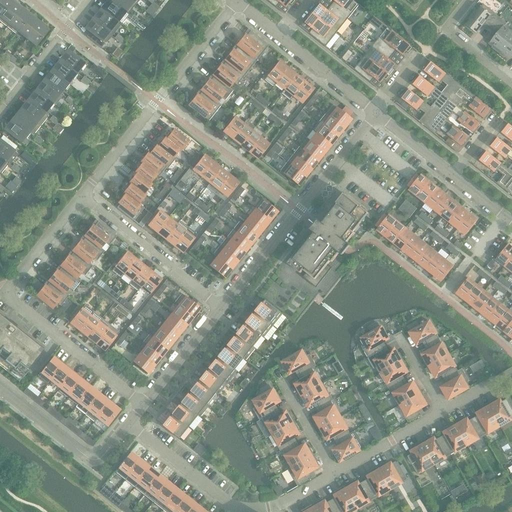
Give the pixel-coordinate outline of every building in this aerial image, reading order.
[(0,0),(0,16),(0,17),(12,2),(10,0),(0,0)] [(104,4),(101,8),(117,22),(125,12),(110,0),(108,0),(105,5),(104,4)] [(110,0),(125,12),(128,15),(136,4),(130,0),(110,0)] [(333,0),(335,1),(331,6),(348,19),(359,5),(353,0),(333,0)] [(16,5),(12,2),(0,17),(0,21),(7,27),(22,7),(17,3),(16,5)] [(152,4),(145,12),(152,17),(160,7),(154,2),(152,4)] [(316,7),(311,12),(337,33),(348,19),(331,6),(327,10),(321,5),(318,9),(316,7)] [(484,23),(491,28),(499,18),(483,5),(477,13),(475,12),(470,19),(471,20),(466,26),(471,31),(472,30),(476,33),(484,23)] [(28,12),(22,7),(7,27),(16,34),(18,31),(30,16),(26,13),(28,12)] [(98,13),(94,19),(113,34),(121,25),(117,22),(101,8),(97,13),(98,13)] [(326,47),(337,33),(311,12),(307,18),(309,20),(307,24),(313,29),(309,34),(326,47)] [(34,19),(30,16),(18,31),(27,38),(40,22),(35,17),(34,19)] [(507,23),(499,18),(491,28),(498,34),(490,44),(493,47),(492,48),(498,52),(511,34),(511,32),(504,26),(507,23)] [(113,34),(94,19),(89,25),(88,24),(85,29),(104,44),(109,39),(113,34)] [(45,26),(40,22),(27,38),(36,46),(48,30),(44,27),(45,26)] [(387,27),(376,42),(393,55),(397,50),(403,55),(406,52),(408,54),(413,49),(417,52),(417,51),(387,27)] [(236,45),(238,47),(238,46),(256,61),(269,46),(250,31),(246,36),(245,35),(236,45)] [(511,34),(498,52),(504,57),(505,56),(508,59),(511,54),(511,34)] [(389,60),(393,55),(376,42),(365,55),(391,76),(395,70),(392,68),(395,64),(389,60)] [(224,60),(226,62),(226,61),(244,76),(256,61),(238,46),(238,47),(234,51),(233,50),(224,60)] [(80,68),(83,71),(87,66),(72,54),(68,50),(64,55),(65,56),(60,61),(76,74),(80,68)] [(3,55),(9,60),(12,56),(6,51),(3,55)] [(386,82),(391,76),(365,55),(354,69),(341,59),(379,90),(380,90),(371,83),(374,78),(381,83),(383,79),(386,82)] [(19,61),(12,56),(9,60),(16,65),(19,61)] [(448,86),(442,94),(450,100),(461,86),(425,58),(429,62),(423,70),(440,84),(442,81),(448,86)] [(55,66),(52,70),(68,83),(72,78),(75,81),(79,76),(76,74),(60,61),(56,67),(55,66)] [(212,75),(214,77),(214,76),(229,88),(233,82),(237,85),(244,76),(226,61),(226,62),(222,66),(221,65),(212,75)] [(273,87),(276,83),(288,69),(279,62),(264,80),(273,87)] [(93,64),(90,69),(103,80),(107,75),(93,64)] [(276,83),(284,90),(296,75),(288,69),(276,83)] [(49,75),(45,81),(60,93),(64,88),(67,91),(71,86),(68,83),(52,70),(48,74),(49,75)] [(305,82),(296,75),(284,90),(281,93),(290,100),(293,97),(305,82)] [(437,100),(431,107),(431,108),(439,114),(450,100),(442,94),(418,75),(412,83),(429,98),(431,95),(437,100)] [(200,90),(202,92),(202,91),(217,103),(221,97),(225,100),(233,91),(229,88),(214,76),(214,77),(210,81),(209,80),(200,90)] [(39,86),(36,90),(52,103),(56,98),(59,100),(63,96),(60,93),(45,81),(40,86),(39,86)] [(313,89),(305,82),(293,97),(302,104),(313,89)] [(497,115),(461,86),(450,100),(458,107),(458,106),(464,99),(470,103),(468,106),(486,120),(492,112),(496,115),(497,115)] [(396,103),(427,128),(439,114),(431,108),(431,107),(407,89),(400,97),(418,111),(420,109),(426,114),(420,121),(396,103)] [(33,95),(29,101),(44,113),(48,108),(51,110),(55,105),(52,103),(36,90),(33,94),(33,95)] [(221,106),(217,103),(202,91),(202,92),(198,96),(197,95),(188,105),(208,121),(221,106)] [(255,98),(260,102),(264,99),(258,94),(255,98)] [(314,94),(309,100),(313,103),(318,97),(314,94)] [(239,96),(234,103),(236,105),(238,107),(244,100),(242,98),(239,96)] [(269,103),(264,99),(260,102),(266,107),(269,103)] [(250,104),(255,109),(259,105),(253,100),(250,104)] [(308,109),(313,103),(309,100),(305,106),(308,109)] [(481,125),(458,106),(458,107),(450,100),(439,114),(447,121),(447,120),(453,113),(459,117),(457,120),(474,134),(481,125)] [(24,105),(20,110),(40,125),(47,115),(44,113),(29,101),(24,106),(24,105)] [(264,109),(259,105),(255,109),(261,114),(264,109)] [(345,106),(341,111),(349,118),(353,113),(345,106)] [(271,111),(277,116),(280,112),(275,107),(271,111)] [(335,107),(328,115),(344,128),(351,120),(349,118),(341,111),(335,107)] [(18,114),(13,120),(32,135),(40,125),(20,110),(17,114),(18,114)] [(300,111),(295,117),(300,121),(304,115),(300,111)] [(286,117),(280,112),(277,116),(283,121),(286,117)] [(326,113),(319,122),(337,137),(344,128),(328,115),(326,113)] [(267,117),(273,122),(276,118),(270,114),(267,117)] [(470,139),(447,120),(447,121),(439,114),(427,128),(459,153),(451,147),(446,142),(436,134),(442,126),(448,131),(446,134),(463,148),(470,139)] [(223,132),(232,139),(243,124),(234,117),(223,132)] [(295,126),(300,121),(295,117),(291,123),(295,126)] [(281,123),(276,118),(273,122),(278,127),(281,123)] [(25,138),(28,140),(32,135),(13,120),(9,126),(8,125),(4,130),(21,143),(25,138)] [(232,139),(240,146),(255,127),(246,120),(243,124),(232,139)] [(511,126),(503,120),(502,120),(507,123),(500,132),(511,141),(511,126)] [(319,122),(312,130),(331,145),(337,137),(319,122)] [(240,146),(248,152),(260,138),(263,134),(255,127),(240,146)] [(288,127),(283,133),(287,136),(291,130),(288,127)] [(174,130),(167,139),(166,139),(180,149),(179,150),(181,151),(188,141),(174,130)] [(308,140),(324,153),(331,145),(312,130),(306,138),(308,140)] [(282,142),(287,136),(283,133),(278,139),(282,142)] [(173,158),(179,150),(180,149),(166,139),(167,139),(165,137),(158,146),(158,147),(173,158)] [(511,159),(511,164),(508,169),(508,170),(511,172),(511,149),(496,137),(489,145),(507,160),(509,157),(511,159)] [(269,145),(260,138),(248,152),(257,159),(269,145)] [(449,138),(446,142),(451,147),(454,143),(449,138)] [(0,156),(9,163),(17,153),(14,151),(0,140),(0,156)] [(308,140),(302,148),(318,161),(324,153),(308,140)] [(275,143),(270,149),(274,152),(279,146),(275,143)] [(175,160),(173,158),(158,147),(158,146),(157,145),(149,154),(166,168),(167,169),(175,160)] [(369,149),(363,145),(359,150),(365,154),(369,149)] [(300,146),(293,154),(312,169),(318,161),(302,148),(300,146)] [(269,158),(274,152),(270,149),(266,155),(269,158)] [(473,165),(505,190),(511,181),(511,172),(508,170),(508,169),(485,151),(478,159),(496,173),(498,171),(503,175),(497,183),(474,165),(473,165)] [(159,177),(166,168),(149,154),(148,153),(140,162),(142,164),(142,163),(157,175),(156,175),(159,177)] [(196,153),(191,158),(195,161),(198,157),(199,156),(196,153)] [(291,165),(305,177),(312,169),(293,154),(287,162),(291,165)] [(190,167),(175,186),(180,190),(189,179),(190,180),(193,176),(199,181),(202,177),(201,177),(213,162),(204,155),(201,159),(193,169),(190,167)] [(0,172),(1,173),(9,163),(0,156),(0,172)] [(195,161),(190,167),(193,169),(201,159),(198,157),(195,161)] [(190,167),(195,161),(191,158),(186,164),(190,167)] [(201,177),(202,177),(210,184),(221,169),(213,162),(201,177)] [(150,184),(150,183),(156,175),(157,175),(142,163),(142,164),(135,172),(136,174),(137,173),(150,184)] [(298,186),(305,177),(291,165),(284,174),(284,175),(298,186)] [(179,168),(174,174),(178,177),(183,171),(179,168)] [(230,176),(221,169),(210,184),(207,187),(215,194),(230,176)] [(151,185),(150,183),(150,184),(137,173),(136,174),(129,183),(131,184),(144,194),(151,185)] [(174,183),(178,177),(174,174),(170,180),(174,183)] [(409,190),(418,197),(429,182),(421,175),(419,178),(416,175),(409,185),(411,188),(409,190)] [(239,183),(230,176),(215,194),(224,201),(239,183)] [(10,181),(5,187),(12,192),(17,186),(10,181)] [(418,197),(426,203),(437,188),(429,182),(418,197)] [(146,195),(144,194),(131,184),(124,193),(125,194),(126,194),(139,204),(146,195)] [(165,186),(160,192),(164,195),(169,189),(165,186)] [(240,187),(236,193),(239,196),(244,190),(240,187)] [(426,203),(434,210),(445,195),(437,188),(426,203)] [(159,201),(164,195),(160,192),(155,198),(159,201)] [(185,197),(191,202),(194,198),(188,193),(185,197)] [(235,201),(239,196),(236,193),(231,198),(235,201)] [(144,208),(139,204),(126,194),(125,194),(118,203),(120,204),(117,208),(134,221),(144,208)] [(175,198),(181,202),(184,199),(178,194),(175,198)] [(303,246),(291,260),(307,273),(303,278),(316,288),(332,268),(328,265),(331,261),(332,263),(338,255),(340,253),(343,255),(347,250),(351,245),(347,242),(354,233),(353,232),(368,213),(346,195),(323,223),(319,220),(315,225),(311,230),(315,233),(304,247),(303,246)] [(434,210),(442,216),(454,201),(445,195),(434,210)] [(190,203),(184,199),(181,202),(187,207),(190,203)] [(261,199),(254,207),(271,221),(278,212),(261,199)] [(406,200),(403,204),(408,209),(412,204),(406,200)] [(197,205),(203,210),(206,206),(200,201),(197,205)] [(442,216),(450,222),(462,208),(454,201),(442,216)] [(227,203),(223,208),(227,212),(232,206),(227,203)] [(399,209),(405,213),(408,209),(403,204),(399,209)] [(417,208),(412,204),(408,209),(414,213),(417,208)] [(152,215),(157,209),(153,206),(148,212),(152,215)] [(211,211),(206,206),(203,210),(208,214),(211,211)] [(248,216),(264,229),(271,221),(254,207),(253,206),(246,214),(248,216)] [(192,211),(198,216),(201,212),(195,208),(192,211)] [(222,218),(227,212),(223,208),(218,214),(222,218)] [(450,222),(458,229),(469,214),(462,208),(450,222)] [(410,218),(414,213),(408,209),(405,213),(410,218)] [(148,226),(157,233),(168,218),(160,211),(148,226)] [(207,217),(201,212),(198,216),(204,221),(207,217)] [(419,216),(425,220),(428,216),(423,212),(419,216)] [(478,221),(469,214),(458,229),(466,235),(478,221)] [(377,230),(386,237),(397,222),(389,215),(387,218),(384,216),(376,226),(379,228),(377,230)] [(248,216),(242,224),(258,237),(264,229),(248,216)] [(434,220),(428,216),(425,220),(430,224),(434,220)] [(157,233),(165,239),(177,225),(168,218),(157,233)] [(215,219),(210,224),(214,228),(219,222),(215,219)] [(415,222),(420,227),(423,223),(418,219),(415,222)] [(165,239),(174,246),(189,227),(180,220),(177,225),(165,239)] [(84,236),(86,237),(101,249),(101,248),(105,243),(109,246),(117,236),(98,222),(94,227),(92,225),(84,236)] [(386,237),(394,243),(405,229),(397,222),(386,237)] [(428,227),(423,223),(420,227),(425,231),(428,227)] [(210,234),(214,228),(210,224),(205,230),(210,234)] [(242,224),(235,232),(251,244),(258,237),(242,224)] [(435,228),(441,233),(444,229),(439,225),(435,228)] [(189,227),(174,246),(182,253),(197,234),(189,227)] [(394,243),(402,250),(413,235),(405,229),(394,243)] [(431,234),(437,239),(440,235),(434,230),(431,234)] [(235,232),(230,239),(229,240),(245,252),(251,244),(235,232)] [(201,235),(197,241),(200,244),(205,238),(201,235)] [(402,250),(410,256),(421,241),(413,235),(402,250)] [(72,251),(74,252),(89,264),(89,263),(93,258),(97,261),(105,251),(101,248),(101,249),(86,237),(82,242),(81,240),(72,251)] [(238,261),(245,252),(229,240),(230,239),(227,237),(220,246),(224,249),(238,261)] [(196,250),(200,244),(197,241),(192,247),(196,250)] [(410,256),(418,262),(429,248),(421,241),(410,256)] [(446,248),(452,253),(454,249),(448,244),(446,248)] [(498,261),(505,266),(511,257),(511,248),(508,245),(496,260),(498,261)] [(418,262),(426,269),(437,254),(429,248),(418,262)] [(224,249),(217,258),(232,269),(238,261),(224,249)] [(60,266),(62,267),(77,279),(77,278),(81,273),(85,276),(93,266),(89,263),(89,264),(74,252),(70,257),(69,255),(60,266)] [(121,278),(124,274),(136,259),(127,252),(112,271),(121,278)] [(426,269),(434,275),(445,260),(437,254),(426,269)] [(494,257),(488,265),(491,268),(498,261),(496,260),(494,257)] [(225,278),(232,269),(217,258),(210,266),(225,278)] [(124,274),(132,280),(132,281),(144,266),(136,259),(124,274)] [(454,267),(445,260),(434,275),(442,282),(454,267)] [(138,291),(141,288),(141,287),(152,273),(144,266),(132,281),(132,280),(129,284),(138,291)] [(48,281),(50,282),(65,294),(65,293),(69,288),(73,291),(81,281),(77,278),(77,279),(62,267),(58,272),(57,270),(48,281)] [(477,272),(483,277),(486,274),(480,269),(477,272)] [(161,280),(152,273),(141,287),(141,288),(150,294),(161,280)] [(499,279),(504,283),(507,280),(502,275),(499,279)] [(457,293),(465,300),(477,285),(468,279),(457,293)] [(494,285),(499,290),(503,285),(497,281),(494,285)] [(69,296),(65,293),(65,294),(50,282),(46,287),(45,285),(36,296),(52,309),(57,303),(61,306),(69,296)] [(163,283),(158,290),(162,292),(167,286),(163,283)] [(102,289),(108,294),(111,290),(105,285),(102,289)] [(465,300),(473,306),(484,292),(477,285),(465,300)] [(508,290),(503,285),(499,290),(505,294),(508,290)] [(117,294),(111,290),(108,294),(114,298),(117,294)] [(157,298),(162,292),(158,290),(154,295),(157,298)] [(98,295),(103,299),(106,296),(101,291),(98,295)] [(473,306),(481,313),(492,298),(484,292),(473,306)] [(177,304),(177,305),(193,317),(200,309),(182,294),(175,303),(177,304)] [(112,300),(106,296),(103,299),(109,304),(112,300)] [(481,313),(489,319),(500,304),(492,298),(481,313)] [(119,302),(125,307),(128,303),(122,299),(119,302)] [(150,299),(145,305),(149,308),(154,303),(150,299)] [(264,300),(255,312),(273,326),(282,315),(264,300)] [(134,308),(128,303),(125,307),(131,312),(134,308)] [(489,319),(497,325),(508,311),(500,304),(489,319)] [(115,308),(120,313),(123,309),(118,305),(115,308)] [(145,314),(149,308),(145,305),(141,311),(145,314)] [(177,305),(171,313),(187,325),(193,317),(177,305)] [(70,323),(79,330),(90,316),(90,315),(82,309),(70,323)] [(129,314),(123,309),(120,313),(126,318),(129,314)] [(497,325),(505,332),(511,322),(511,313),(508,311),(497,325)] [(93,312),(90,315),(90,316),(79,330),(87,337),(102,319),(93,312)] [(263,338),(273,326),(255,312),(245,323),(261,336),(263,338)] [(171,313),(164,321),(180,333),(187,325),(171,313)] [(0,366),(19,381),(26,372),(44,350),(0,315),(0,366)] [(137,315),(133,321),(136,324),(141,319),(137,315)] [(87,337),(96,344),(110,325),(102,319),(87,337)] [(425,340),(428,345),(441,337),(430,319),(419,325),(416,321),(408,326),(412,332),(410,333),(417,345),(425,340)] [(132,330),(136,324),(133,321),(128,327),(132,330)] [(164,321),(158,329),(174,341),(180,333),(164,321)] [(361,346),(368,358),(383,349),(380,344),(388,339),(382,328),(380,329),(376,322),(367,327),(370,332),(359,338),(360,339),(359,340),(362,345),(361,346)] [(252,347),(261,336),(245,323),(236,335),(252,347)] [(119,332),(110,325),(96,344),(104,351),(119,332)] [(158,329),(152,336),(168,349),(174,341),(158,329)] [(125,331),(120,337),(124,340),(129,334),(125,331)] [(161,357),(168,349),(152,336),(149,334),(143,343),(146,346),(147,346),(161,357)] [(255,349),(252,347),(236,335),(227,346),(243,359),(245,361),(255,349)] [(128,343),(124,340),(120,337),(116,343),(123,349),(128,343)] [(425,362),(428,367),(451,354),(441,337),(428,345),(431,350),(423,355),(426,362),(425,362)] [(155,365),(161,357),(147,346),(146,346),(140,353),(155,365)] [(234,370),(243,359),(227,346),(218,358),(234,370)] [(376,368),(379,373),(402,360),(399,354),(398,355),(394,350),(386,354),(383,349),(368,358),(374,369),(376,368)] [(301,375),(312,368),(316,366),(309,354),(306,355),(304,351),(283,363),(290,374),(298,370),(301,375)] [(148,374),(155,365),(140,353),(133,362),(148,374)] [(460,369),(451,354),(428,367),(431,373),(433,372),(436,378),(444,373),(447,378),(462,369),(462,368),(460,369)] [(50,381),(63,365),(53,358),(38,377),(47,385),(50,381)] [(236,372),(234,370),(218,358),(209,369),(227,383),(236,372)] [(482,358),(471,365),(475,372),(486,365),(482,358)] [(406,366),(402,360),(379,373),(389,390),(402,382),(399,377),(407,372),(404,367),(406,366)] [(338,361),(332,364),(338,374),(344,371),(338,361)] [(50,381),(59,388),(60,389),(72,373),(63,365),(50,381)] [(297,391),(300,397),(321,385),(312,368),(301,375),(304,380),(296,385),(299,390),(297,391)] [(218,395),(227,383),(209,369),(200,380),(216,393),(215,393),(218,395)] [(468,380),(462,369),(447,378),(450,383),(442,388),(449,400),(470,387),(466,381),(468,380)] [(58,390),(67,398),(82,380),(72,373),(60,389),(59,388),(58,390)] [(78,404),(91,388),(82,380),(67,398),(77,405),(78,404)] [(206,404),(207,404),(215,393),(216,393),(200,380),(191,392),(206,404)] [(405,387),(402,382),(389,390),(398,406),(421,393),(418,387),(416,388),(413,382),(405,387)] [(317,403),(320,408),(331,401),(321,385),(300,397),(304,403),(305,402),(309,407),(317,403)] [(38,397),(27,388),(26,388),(23,392),(34,401),(38,397)] [(78,404),(87,411),(87,412),(100,395),(91,388),(78,404)] [(253,409),(260,420),(275,412),(272,407),(280,402),(274,390),(251,403),(254,408),(253,409)] [(209,406),(207,404),(206,404),(191,392),(182,403),(197,416),(199,418),(209,406)] [(425,398),(421,393),(398,406),(408,423),(421,415),(418,410),(426,405),(423,399),(425,398)] [(97,418),(110,403),(100,395),(87,412),(87,411),(85,414),(94,422),(97,418)] [(47,404),(38,397),(34,401),(44,409),(47,404)] [(500,401),(489,407),(500,427),(511,420),(511,408),(507,399),(501,402),(500,401)] [(316,424),(319,430),(340,418),(331,401),(320,408),(323,413),(315,418),(318,423),(316,424)] [(119,411),(110,403),(97,418),(107,426),(119,411)] [(182,403),(173,414),(188,427),(197,416),(182,403)] [(56,412),(47,404),(44,409),(53,416),(56,412)] [(479,416),(473,419),(484,436),(500,427),(489,407),(478,414),(479,416)] [(66,419),(56,412),(53,416),(62,423),(66,419)] [(262,420),(271,436),(294,422),(291,417),(289,418),(286,412),(278,417),(275,412),(260,420),(260,421),(262,420)] [(179,439),(188,427),(173,414),(163,426),(179,439)] [(336,435),(339,440),(350,434),(340,418),(319,430),(323,436),(324,435),(328,440),(336,435)] [(75,427),(66,419),(62,423),(72,431),(75,427)] [(467,420),(456,426),(467,446),(484,436),(473,419),(468,421),(467,420)] [(298,428),(294,422),(271,436),(281,452),(294,444),(291,439),(299,435),(296,429),(298,428)] [(373,422),(367,425),(376,441),(382,437),(379,431),(373,422)] [(446,435),(441,438),(451,455),(467,446),(456,426),(445,433),(446,435)] [(84,434),(75,427),(72,431),(81,438),(84,434)] [(95,443),(84,434),(81,438),(92,447),(95,443)] [(360,451),(350,434),(339,440),(342,446),(334,450),(340,462),(360,451)] [(434,439),(423,445),(434,465),(451,455),(441,438),(435,441),(434,439)] [(500,444),(505,454),(511,451),(511,450),(507,440),(500,444)] [(290,468),(290,469),(313,455),(310,450),(308,451),(305,445),(297,450),(294,444),(281,452),(281,453),(283,451),(292,467),(290,468)] [(417,475),(434,465),(423,445),(412,452),(413,454),(407,457),(417,475)] [(115,472),(125,480),(140,461),(131,453),(115,472)] [(317,461),(313,455),(290,469),(293,474),(291,475),(298,487),(313,478),(310,472),(318,468),(315,462),(317,461)] [(125,480),(134,487),(150,468),(140,461),(125,480)] [(391,464),(380,470),(391,490),(408,480),(405,475),(400,466),(397,462),(392,466),(391,464)] [(403,465),(400,466),(405,475),(408,473),(403,465)] [(134,487),(144,495),(159,476),(150,468),(134,487)] [(369,479),(364,482),(374,499),(391,490),(380,470),(368,477),(369,479)] [(491,471),(485,475),(488,481),(494,477),(491,471)] [(483,473),(477,477),(481,485),(487,481),(483,473)] [(144,495),(153,502),(168,483),(159,476),(144,495)] [(358,483),(347,489),(358,509),(374,499),(364,482),(359,484),(358,483)] [(153,502),(162,510),(178,491),(168,483),(153,502)] [(280,485),(274,489),(279,497),(285,494),(280,485)] [(99,492),(109,500),(112,496),(105,491),(102,488),(99,492)] [(336,498),(331,501),(337,511),(352,511),(358,509),(347,489),(335,496),(336,498)] [(455,489),(451,492),(455,499),(459,496),(455,489)] [(162,510),(165,511),(176,511),(187,498),(178,491),(162,510)] [(109,500),(118,507),(121,503),(112,496),(109,500)] [(176,511),(191,511),(197,506),(187,498),(176,511)] [(325,502),(314,508),(316,511),(337,511),(331,501),(326,504),(325,502)] [(118,507),(124,511),(129,511),(131,511),(121,503),(118,507)]
